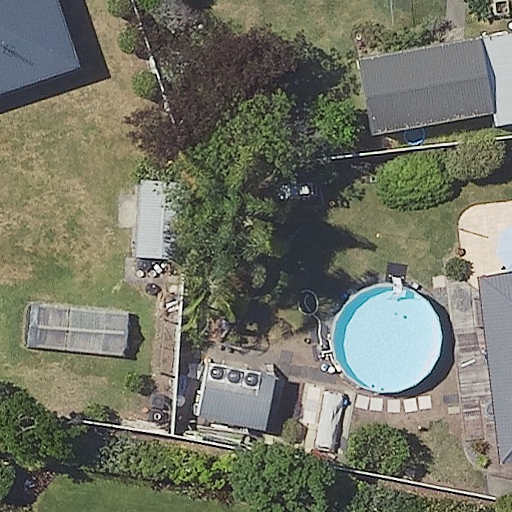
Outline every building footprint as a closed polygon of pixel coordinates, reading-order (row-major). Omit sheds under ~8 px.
[(0,0),(0,100),(73,78),(49,0),(0,0)] [(510,129),(501,55),(369,72),(378,146),(510,129)] [(198,195),(128,192),(125,275),(194,278),(198,195)] [(511,288),(487,290),(500,461),(511,460),(511,288)] [(270,459),(274,391),(202,387),(198,455),(270,459)]
